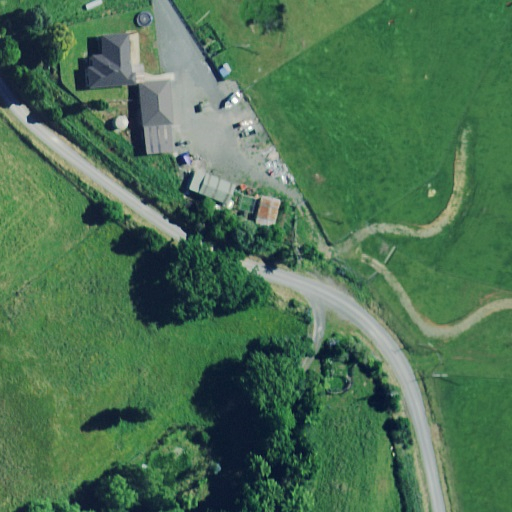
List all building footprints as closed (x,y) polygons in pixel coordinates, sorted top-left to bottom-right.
[(128,85),(125,52),(86,56),(87,67),(82,68),(84,89),(128,85)] [(172,144),(165,80),(135,84),(142,147),(172,144)] [(125,117),(123,116),(122,116),(121,115),(120,115),(118,115),(117,115),(115,116),(114,116),(113,117),(112,118),(112,120),(111,121),(111,122),(111,124),(111,125),(112,126),(112,128),(113,129),(114,130),(115,130),(117,131),(118,131),(120,131),(121,131),(122,130),(124,130),(125,129),(125,128),(126,126),(127,125),(127,124),(127,122),(127,121),(126,120),(125,118),(125,117)] [(232,186),(194,171),(186,190),(224,205),(232,186)] [(277,202),(258,197),(251,227),(270,231),(277,202)]
